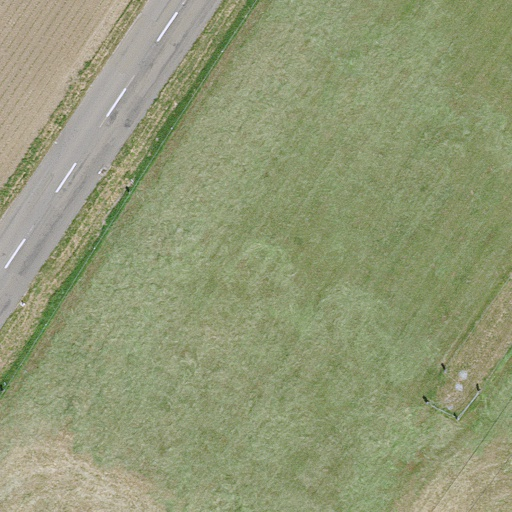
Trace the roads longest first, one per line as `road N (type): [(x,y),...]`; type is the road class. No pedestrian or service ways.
road 1 (tertiary): [(186,0),(0,276)]
road 2 (track): [(511,320),(380,511)]
